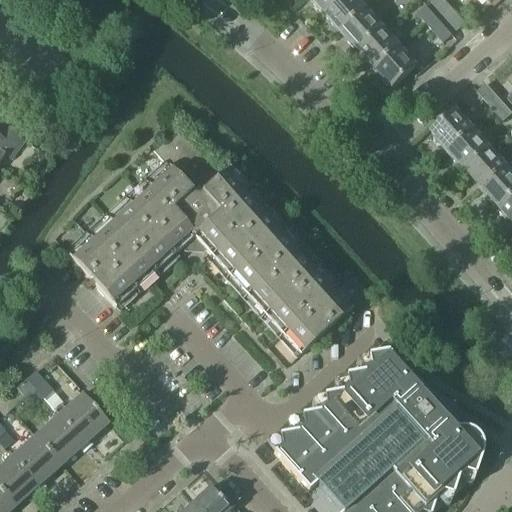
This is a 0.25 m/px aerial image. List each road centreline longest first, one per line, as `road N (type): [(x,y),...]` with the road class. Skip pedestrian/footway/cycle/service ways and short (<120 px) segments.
road 1 (residential): [(376,153),(221,0)]
road 2 (residential): [(511,307),(376,153)]
road 3 (residential): [(376,153),(511,32)]
